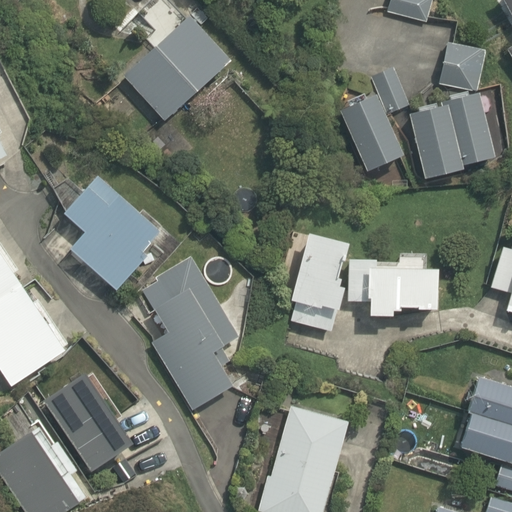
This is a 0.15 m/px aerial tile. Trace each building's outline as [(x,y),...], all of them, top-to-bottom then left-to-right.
[(125,76),(164,119),(228,62),(171,0),(152,0),(136,14),(151,30),(142,38),(154,50),(125,76)] [(382,0),(379,13),(424,25),(430,0),(382,0)] [(511,0),(486,0),(495,16),(500,14),(511,34),(511,39),(501,46),(511,64),(511,0)] [(428,59),(437,94),(404,102),(422,174),(481,160),(465,92),(490,86),(480,46),(428,59)] [(384,68),(369,75),(386,110),(400,103),(384,68)] [(365,89),(328,105),(359,171),(395,154),(365,89)] [(83,232),(68,249),(114,288),(143,255),(141,253),(159,233),(117,197),(114,201),(96,185),(90,192),(86,188),(62,214),(83,232)] [(496,288),(489,308),(511,315),(511,225),(505,223),(497,247),(484,242),(472,280),(496,288)] [(334,240),(290,231),(275,300),(287,303),(284,319),(328,328),(337,286),(324,284),(334,240)] [(0,255),(0,386),(90,331),(67,294),(49,306),(19,257),(6,265),(0,255)] [(421,309),(422,266),(362,264),(363,257),(340,256),(339,299),(355,300),(355,316),(384,316),(385,307),(421,309)] [(167,331),(149,341),(187,408),(232,383),(214,351),(236,338),(191,260),(157,279),(167,297),(152,306),(167,331)] [(141,451),(132,436),(158,421),(146,400),(120,415),(90,361),(33,393),(77,471),(117,449),(123,460),(141,451)] [(511,387),(458,377),(446,441),(461,444),(459,455),(511,465),(511,387)] [(316,511),(340,416),(280,401),(251,511),(316,511)] [(37,425),(0,445),(0,475),(20,511),(59,511),(80,501),(37,425)] [(511,511),(511,470),(489,464),(475,511),(511,511)] [(447,511),(423,503),(419,511),(447,511)]
